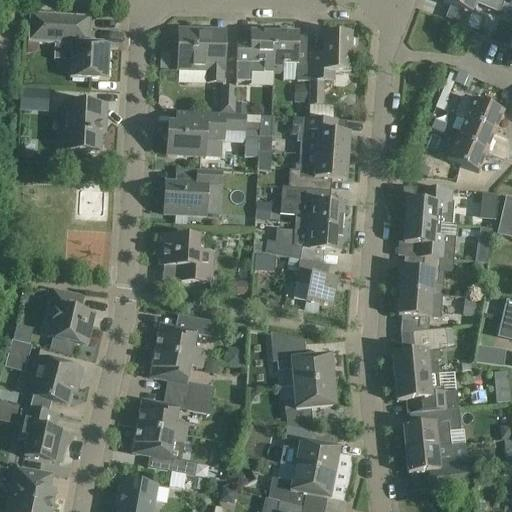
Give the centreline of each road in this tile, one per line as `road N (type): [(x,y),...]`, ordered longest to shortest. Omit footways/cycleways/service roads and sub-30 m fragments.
road 1 (residential): [(80,511),(126,295),(134,42),(143,17)]
road 2 (residential): [(378,511),(366,338),(376,179)]
road 3 (residential): [(143,17),(182,0),(402,6)]
road 4 (residential): [(511,157),(482,189),(376,179)]
road 5 (residential): [(511,83),(456,59),(385,54)]
road 6 (residential): [(376,179),(385,54)]
